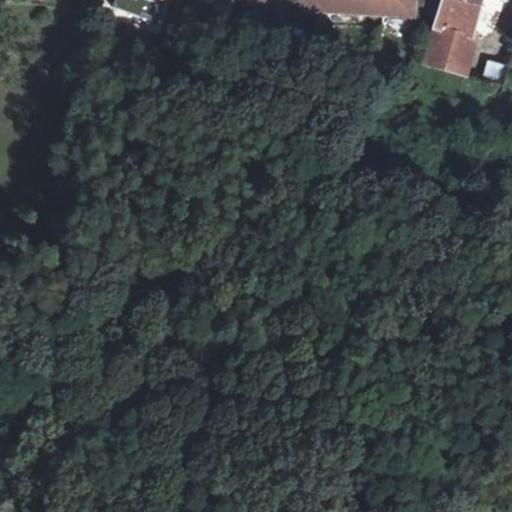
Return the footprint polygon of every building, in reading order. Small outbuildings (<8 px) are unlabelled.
[(117,0),(115,5),(115,7),(158,22),(165,0),(117,0)] [(289,0),(289,7),(411,13),(411,0),(289,0)] [(442,0),(435,30),(475,42),(477,34),(472,33),(480,0),(442,0)] [(108,3),(97,43),(147,58),(158,22),(115,7),(115,5),(108,3)] [(475,42),(435,30),(425,66),(466,77),(475,42)] [(500,87),(507,68),(492,63),(486,83),(500,87)]
